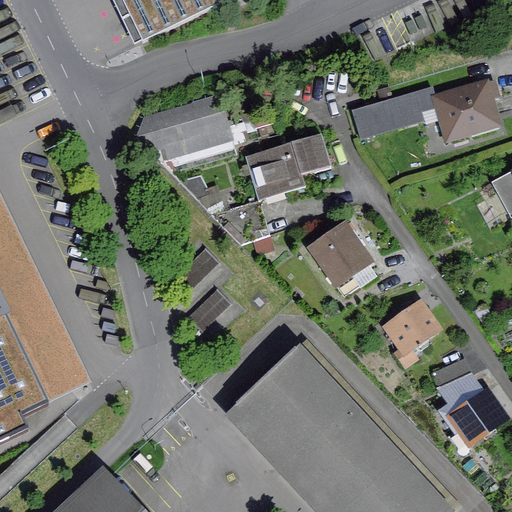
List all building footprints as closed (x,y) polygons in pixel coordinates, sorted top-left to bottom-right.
[(123,0),(145,44),(237,0),(123,0)] [(489,86),(433,103),(439,124),(446,148),(502,132),(489,86)] [(360,147),(439,124),(433,103),(430,94),(351,117),(360,147)] [(157,173),(235,145),(219,99),(141,127),(157,173)] [(329,172),(319,140),(246,162),(260,209),(306,195),(301,180),(329,172)] [(243,249),(270,239),(260,209),(229,215),(220,190),(206,193),(199,181),(180,187),(243,249)] [(335,293),(373,267),(345,227),(307,253),(335,293)] [(0,245),(0,447),(29,434),(22,419),(72,395),(0,245)] [(174,283),(194,302),(212,283),(224,271),(204,252),(174,283)] [(180,316),(202,338),(234,305),(212,283),(194,302),(180,316)] [(410,354),(440,334),(421,305),(382,332),(400,358),(394,362),(405,378),(420,369),(410,354)] [(307,511),(446,511),(296,350),(222,419),(307,511)] [(466,365),(433,379),(442,394),(439,397),(454,420),(487,399),(472,379),(466,365)] [(469,453),(507,429),(487,399),(454,420),(450,423),(469,453)] [(64,511),(134,511),(102,477),(64,511)]
